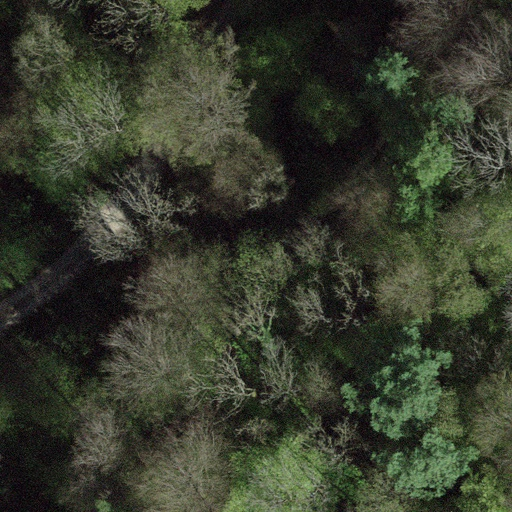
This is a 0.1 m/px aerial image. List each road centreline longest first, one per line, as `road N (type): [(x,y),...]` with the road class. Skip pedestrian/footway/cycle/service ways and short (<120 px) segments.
road 1 (track): [(511,33),(429,93),(358,177),(122,511)]
road 2 (track): [(230,0),(126,201),(91,244),(0,314)]
